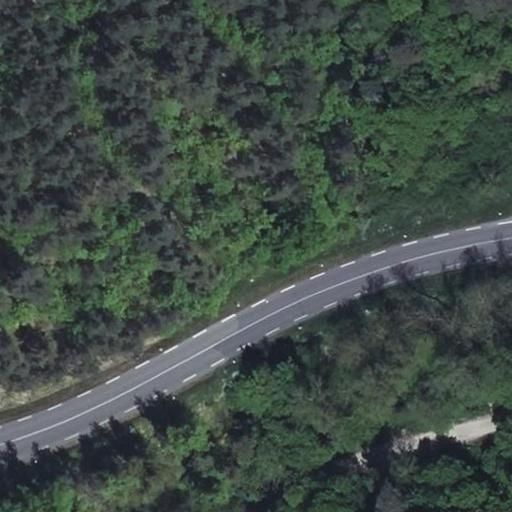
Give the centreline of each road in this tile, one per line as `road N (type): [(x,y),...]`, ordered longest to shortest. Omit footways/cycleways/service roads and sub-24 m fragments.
road 1 (secondary): [(511,239),(386,267),(254,324),(103,407),(0,445)]
road 2 (unclassified): [(511,418),(376,458),(260,511)]
